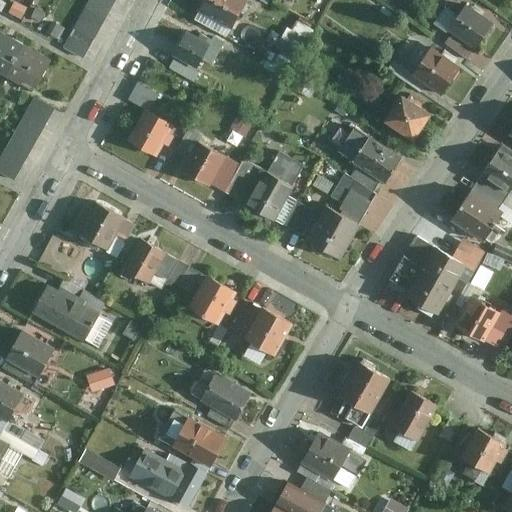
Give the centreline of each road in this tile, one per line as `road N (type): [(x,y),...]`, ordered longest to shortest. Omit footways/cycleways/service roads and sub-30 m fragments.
road 1 (residential): [(66,151),(348,309)]
road 2 (residential): [(511,70),(348,309)]
road 3 (residential): [(348,309),(229,511)]
road 4 (residential): [(348,309),(511,401)]
road 5 (residential): [(149,0),(66,151)]
road 6 (residential): [(66,151),(0,270)]
